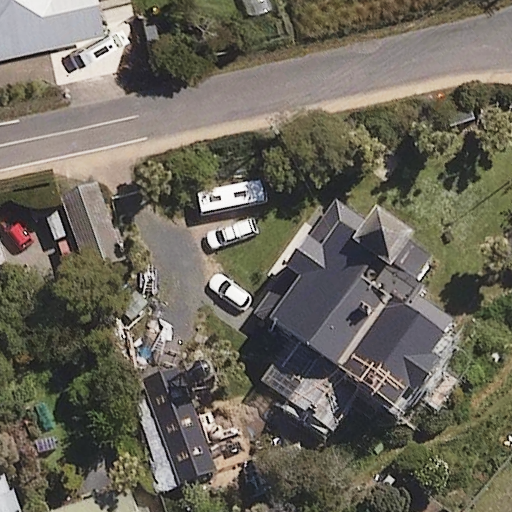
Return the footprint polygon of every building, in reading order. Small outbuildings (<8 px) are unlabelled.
[(0,0),(0,56),(95,36),(87,0),(0,0)] [(98,181),(61,194),(85,268),(123,255),(98,181)] [(370,389),(398,411),(408,399),(413,404),(450,357),(442,351),(461,327),(413,288),(436,259),(381,215),(372,227),(340,201),(288,264),(304,277),(270,320),(294,340),(264,378),(334,434),(370,389)] [(0,274),(10,272),(0,239),(0,274)] [(292,439),(276,393),(245,404),(260,450),(292,439)] [(228,436),(219,405),(172,419),(181,450),(228,436)] [(267,491),(256,457),(197,477),(208,510),(267,491)] [(0,511),(22,511),(12,477),(0,480),(0,511)] [(120,511),(113,511),(107,492),(47,511),(141,511),(139,506),(120,511)]
